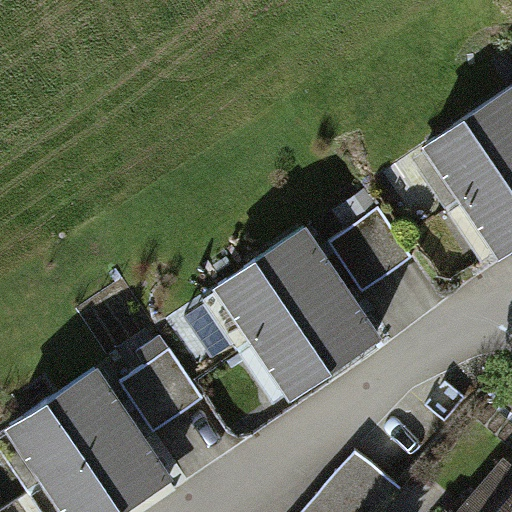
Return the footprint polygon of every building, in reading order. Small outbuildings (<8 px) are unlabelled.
[(447,208),(511,164),(511,84),(423,144),(426,148),(413,157),(447,208)] [(511,249),(511,164),(447,208),(483,261),(497,252),(501,257),(511,249)] [(345,229),(329,240),(363,291),(413,257),(366,188),(332,210),(345,229)] [(253,342),(346,280),(307,223),(214,286),(219,293),(186,316),(213,356),(230,345),(232,348),(249,337),(253,342)] [(384,337),(346,280),(253,342),(291,399),(384,337)] [(145,364),(120,381),(154,432),(204,398),(161,334),(136,351),(145,364)] [(42,481),(135,419),(98,365),(5,427),(8,430),(0,435),(0,448),(25,487),(40,477),(42,481)] [(123,511),(175,478),(135,419),(42,481),(45,485),(31,495),(42,511),(123,511)] [(383,511),(399,492),(355,455),(306,511),(383,511)] [(511,511),(511,461),(505,455),(456,511),(452,511),(447,508),(443,511),(511,511)]
